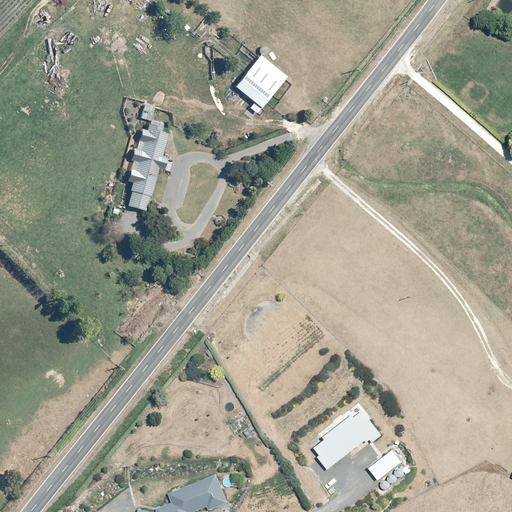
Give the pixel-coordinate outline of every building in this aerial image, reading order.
[(259,56),(234,85),(229,81),(218,94),(224,99),(233,88),(252,103),(247,109),(255,115),(286,78),(259,56)] [(146,212),(158,167),(165,169),(168,159),(160,157),(168,129),(148,123),(146,131),(139,130),(136,140),(130,139),(126,151),(131,152),(128,161),(136,163),(134,171),(128,170),(125,181),(131,183),(125,207),(146,212)] [(384,435),(359,403),(309,441),(330,469),(371,438),(374,442),(384,435)] [(404,461),(395,448),(370,467),(380,480),(404,461)] [(228,503),(217,474),(169,492),(172,502),(156,508),(157,511),(193,511),(207,507),(208,510),(228,503)]
